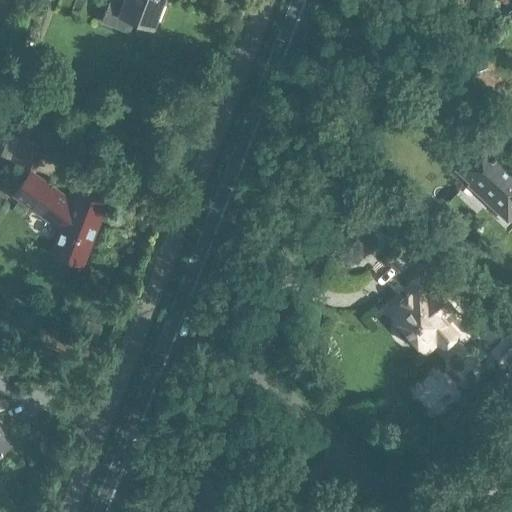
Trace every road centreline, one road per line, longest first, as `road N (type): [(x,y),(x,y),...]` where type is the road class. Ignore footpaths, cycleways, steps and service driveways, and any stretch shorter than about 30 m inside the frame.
road 1 (residential): [(261,0),(69,511)]
road 2 (secondary): [(297,0),(106,511)]
road 3 (residential): [(406,0),(304,226),(254,362)]
road 4 (residential): [(188,511),(345,451)]
road 5 (residential): [(254,362),(186,511)]
road 6 (residential): [(345,451),(254,362)]
